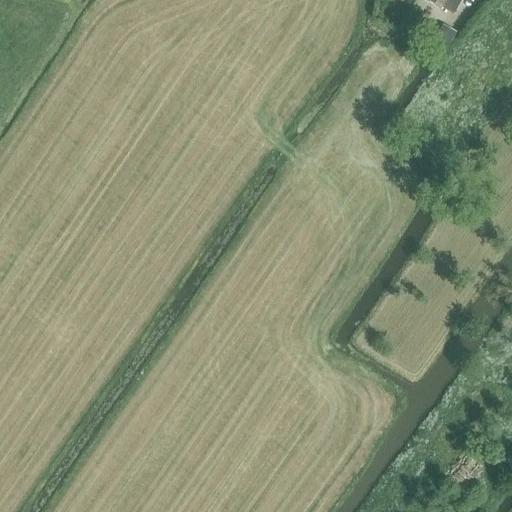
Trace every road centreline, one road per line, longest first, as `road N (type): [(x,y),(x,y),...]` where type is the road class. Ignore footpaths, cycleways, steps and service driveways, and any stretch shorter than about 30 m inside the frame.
road 1 (track): [(312,335),(342,243),(320,176),(262,127),(180,249)]
road 2 (track): [(262,127),(260,105),(333,0)]
